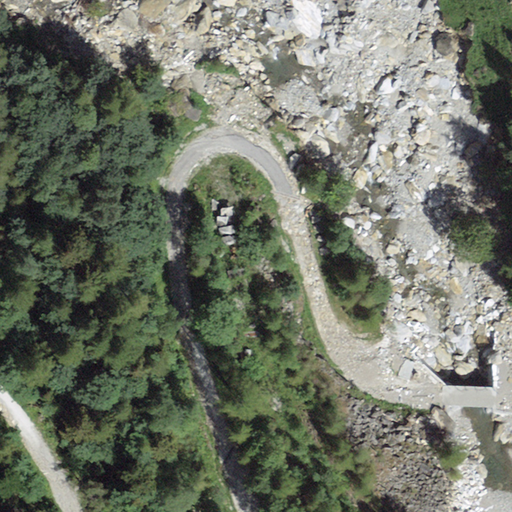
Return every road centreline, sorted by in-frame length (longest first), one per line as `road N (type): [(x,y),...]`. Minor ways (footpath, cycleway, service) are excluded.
road 1 (track): [(511,395),(417,392),(348,361),(327,329),(280,183),(258,156),(214,143),(177,175),(173,238),(184,321),(242,511)]
road 2 (track): [(412,0),(479,185),(511,338)]
road 3 (track): [(74,511),(35,440),(0,400)]
